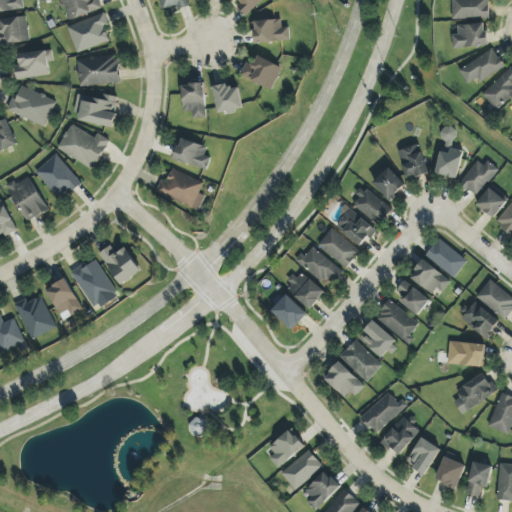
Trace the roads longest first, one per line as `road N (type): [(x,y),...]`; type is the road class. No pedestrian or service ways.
road 1 (residential): [(0,437),(77,400),(259,256),(342,148),(395,0)]
road 2 (residential): [(357,0),(340,68),(231,239),(92,354),(0,393)]
road 3 (residential): [(116,196),(195,268),(380,480),(429,511)]
road 4 (residential): [(433,209),(284,375)]
road 5 (residential): [(116,196),(148,116),(156,54),(135,0)]
road 6 (residential): [(0,272),(80,230),(116,196)]
